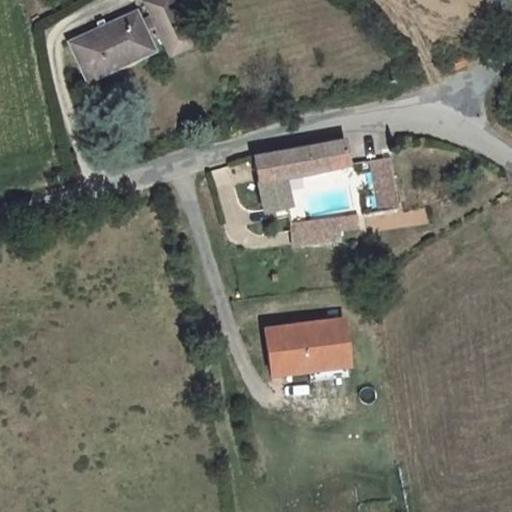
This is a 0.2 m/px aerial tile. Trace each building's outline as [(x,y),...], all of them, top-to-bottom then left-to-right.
[(174,0),(166,4),(173,19),(179,30),(191,53),(210,44),(186,0),(174,0)] [(101,86),(169,50),(163,40),(157,28),(151,17),(83,51),(101,86)] [(157,28),(163,40),(179,30),(173,19),(157,28)] [(480,70),(491,64),(480,46),(469,52),(480,70)] [(264,157),(273,213),(297,210),(292,177),(358,166),(354,144),(351,139),(264,157)] [(386,163),(365,166),(371,216),(392,215),(386,163)] [(426,229),(422,212),(392,215),(371,216),(362,217),(362,237),(426,229)] [(348,243),(345,218),(299,223),(303,248),(348,243)] [(316,376),(357,369),(351,323),(272,333),(278,380),(316,376)] [(359,384),(357,369),(316,376),(319,390),(359,384)]
